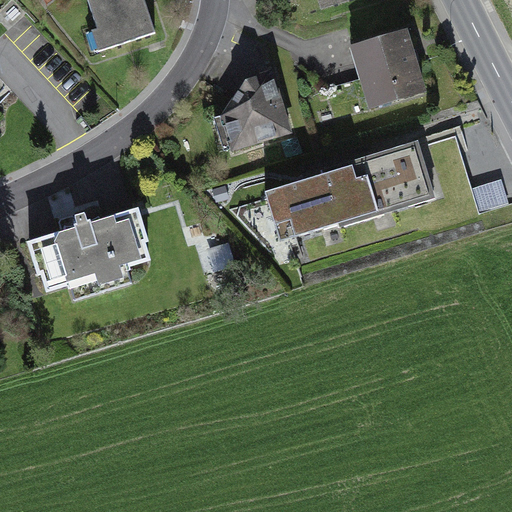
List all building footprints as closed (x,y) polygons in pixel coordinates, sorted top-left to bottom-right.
[(93,0),(94,5),(90,6),(103,53),(156,39),(146,0),(93,0)] [(322,0),(326,12),(373,0),(322,0)] [(360,55),(377,109),(430,93),(414,39),(360,55)] [(285,83),(259,88),(233,120),(240,150),(296,138),(285,83)] [(490,117),(459,129),(479,179),(509,167),(490,117)] [(268,197),(284,250),(438,205),(422,152),(268,197)] [(141,210),(27,245),(43,295),(68,287),(73,302),(132,284),(127,269),(156,261),(141,210)]
